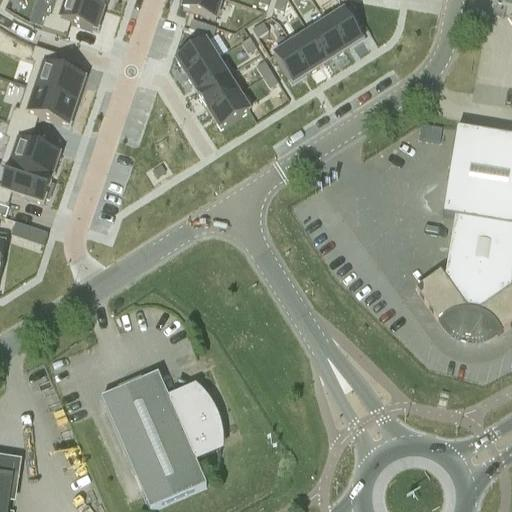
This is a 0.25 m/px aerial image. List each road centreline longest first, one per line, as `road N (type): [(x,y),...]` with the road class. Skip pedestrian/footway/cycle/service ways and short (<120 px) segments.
road 1 (tertiary): [(232,204),(428,78),(455,0)]
road 2 (residential): [(151,0),(72,233),(106,287)]
road 3 (tertiary): [(391,462),(232,204)]
road 4 (unclassified): [(106,287),(232,204)]
road 5 (unclassified): [(0,354),(106,287)]
road 6 (unknown): [(387,107),(511,124)]
